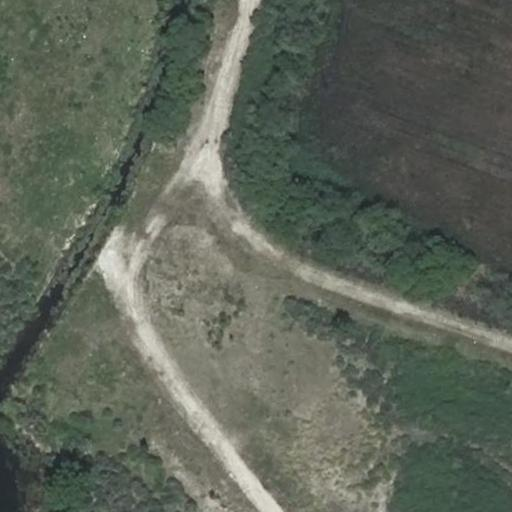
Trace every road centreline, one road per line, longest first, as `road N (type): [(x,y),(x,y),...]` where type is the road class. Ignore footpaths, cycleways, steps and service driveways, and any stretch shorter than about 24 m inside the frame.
road 1 (track): [(289,511),(170,361),(122,273),(199,166),(246,0)]
road 2 (track): [(199,166),(260,239),(335,278),(511,340)]
road 3 (track): [(71,0),(87,197),(74,197),(0,86)]
